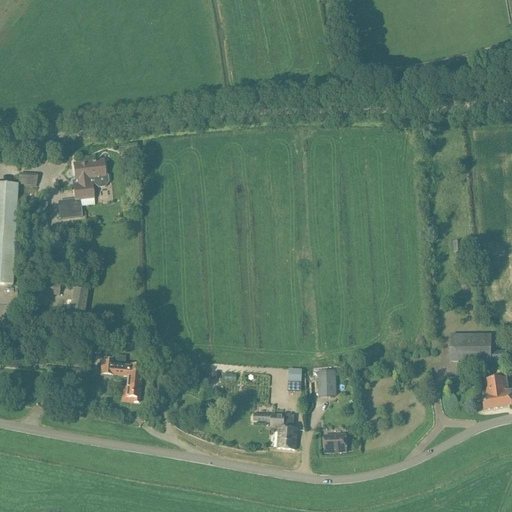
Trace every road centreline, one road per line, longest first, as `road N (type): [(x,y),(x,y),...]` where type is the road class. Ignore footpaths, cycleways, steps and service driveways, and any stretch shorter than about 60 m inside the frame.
road 1 (tertiary): [(511,420),(481,426),(407,464),(347,479),(0,424)]
road 2 (unclassified): [(0,142),(241,115),(511,108)]
